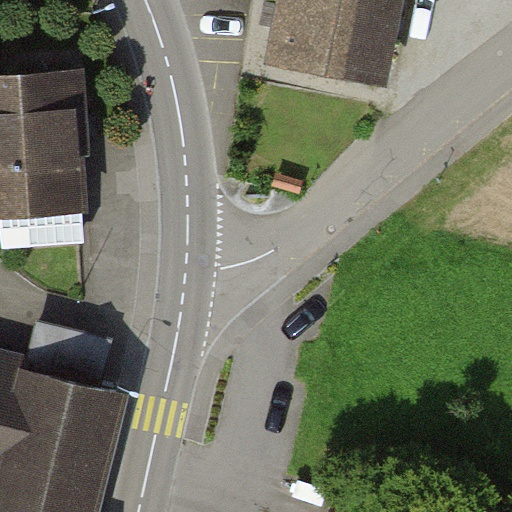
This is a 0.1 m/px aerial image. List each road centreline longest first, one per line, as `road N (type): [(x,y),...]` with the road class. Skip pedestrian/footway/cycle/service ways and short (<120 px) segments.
road 1 (residential): [(189,267),(242,267),(302,236),(511,67)]
road 2 (tertiary): [(189,267),(189,182),(172,68),(147,0)]
road 3 (tertiary): [(141,511),(189,267)]
